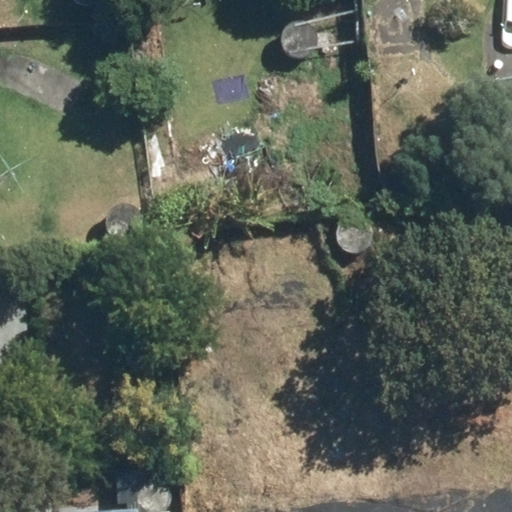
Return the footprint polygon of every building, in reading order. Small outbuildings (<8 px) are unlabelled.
[(304,24),(294,22),(285,25),(278,32),(276,42),(279,51),(287,58),(296,60),(306,57),(312,50),(314,40),(311,31),(304,24)] [(511,76),(477,81),(489,165),(511,161),(511,76)] [(131,208),(121,206),(112,209),(105,216),(103,226),(106,235),(113,241),(123,244),(132,240),(139,233),(141,224),(138,214),(131,208)] [(146,337),(136,335),(127,338),(120,346),(118,355),(121,365),(128,371),(138,373),(147,370),(154,363),(156,353),(153,344),(146,337)] [(376,511),(376,374),(260,374),(260,401),(219,401),(220,450),(259,450),(258,511),(376,511)] [(511,511),(511,461),(419,469),(422,511),(511,511)]
